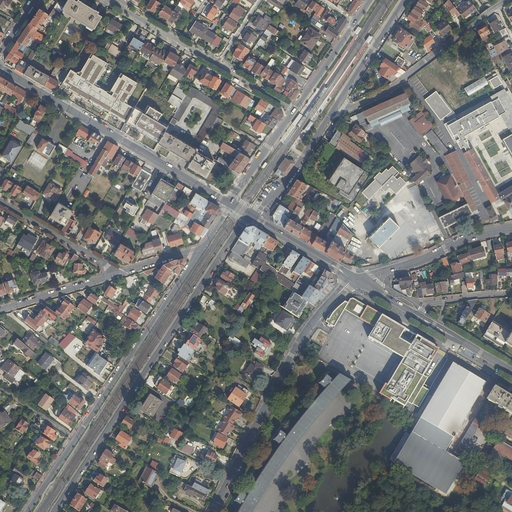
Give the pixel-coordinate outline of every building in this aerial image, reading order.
[(7,7),(11,0),(0,0),(0,8),(2,9),(5,5),(7,7)] [(60,0),(59,0),(50,15),(56,19),(62,10),(66,3),(60,0)] [(75,0),(67,0),(66,3),(62,10),(82,21),(94,29),(102,16),(98,13),(99,12),(96,10),(95,12),(80,3),(81,1),(78,0),(77,0),(77,1),(75,0)] [(154,0),(150,0),(146,6),(155,12),(160,3),(154,0)] [(217,0),(214,6),(219,9),(221,6),(223,8),(229,0),(228,0),(217,0)] [(279,9),(283,4),(278,1),(278,2),(274,0),(267,0),(267,1),(275,6),(279,9)] [(301,8),(302,9),(308,0),(298,0),(296,5),(301,8)] [(347,12),(351,15),(360,0),(353,0),(348,9),(348,10),(347,12)] [(417,0),(415,4),(423,9),(426,4),(420,0),(417,0)] [(450,15),(453,20),(460,16),(456,11),(447,0),(446,1),(444,3),(447,6),(445,8),(451,14),(450,15)] [(463,3),(464,5),(456,11),(460,16),(462,19),(475,9),(468,0),(463,3)] [(308,7),(308,6),(305,11),(309,13),(311,9),(315,11),(318,5),(312,1),(308,7)] [(237,21),(244,9),(238,5),(230,17),(237,21)] [(159,14),(167,20),(173,11),(164,6),(159,14)] [(173,11),(167,20),(172,23),(178,14),(176,13),(180,8),(177,6),(173,11)] [(211,20),(219,9),(214,6),(206,17),(211,20)] [(309,21),(314,25),(316,22),(317,21),(316,20),(318,16),(319,16),(319,15),(323,8),(319,6),(309,21)] [(410,11),(410,12),(417,17),(421,11),(413,6),(410,11)] [(50,15),(39,9),(29,23),(37,28),(43,32),(46,29),(41,26),(46,18),(51,22),(54,24),(56,19),(50,15)] [(326,21),(329,16),(330,13),(326,11),(320,21),(321,22),(323,19),(326,21)] [(414,29),(417,30),(415,33),(417,34),(422,29),(419,27),(422,24),(421,23),(418,21),(420,19),(417,17),(410,12),(405,19),(410,22),(412,24),(410,26),(414,29)] [(261,30),(265,23),(262,21),(263,19),(258,16),(253,24),(261,30)] [(325,21),(327,22),(333,26),(336,21),(329,16),(326,21),(325,21)] [(231,32),(237,23),(227,17),(226,19),(227,20),(223,26),(231,32)] [(320,29),(335,39),(347,21),(343,19),(344,18),(343,17),(334,30),(328,26),(326,29),(324,28),(322,27),(320,29)] [(117,33),(122,25),(110,18),(105,26),(117,33)] [(502,28),(498,20),(490,24),(495,32),(502,28)] [(201,39),(202,38),(207,30),(209,27),(209,26),(203,22),(202,25),(198,22),(196,21),(190,30),(198,36),(197,37),(201,39)] [(434,28),(440,36),(450,29),(444,21),(434,28)] [(37,28),(29,23),(17,41),(26,46),(27,43),(29,44),(30,42),(31,43),(33,39),(39,43),(37,47),(35,46),(33,47),(31,50),(36,53),(47,35),(45,33),(44,36),(35,31),(37,28)] [(274,35),(277,30),(269,25),(269,26),(261,37),(257,43),(259,43),(259,42),(261,43),(262,44),(270,32),(274,35)] [(315,41),(316,40),(319,35),(307,27),(303,33),(315,41)] [(490,33),(486,27),(478,32),(483,41),(489,38),(487,35),(490,33)] [(393,39),(394,40),(399,43),(397,46),(402,50),(404,47),(405,48),(412,38),(406,34),(401,31),(399,29),(393,39)] [(505,29),(500,32),(502,37),(508,35),(505,29)] [(202,38),(212,45),(218,37),(207,30),(202,38)] [(251,41),(254,36),(248,32),(242,40),(249,44),(251,41)] [(310,47),(315,41),(303,33),(298,40),(310,48),(311,48),(310,47)] [(129,46),(139,52),(140,51),(145,42),(146,39),(141,36),(138,40),(133,37),(129,46)] [(218,37),(212,45),(216,47),(221,39),(218,37)] [(422,42),(423,44),(422,45),(427,55),(431,52),(427,47),(433,43),(429,37),(422,42)] [(26,46),(17,41),(9,54),(5,59),(6,63),(16,69),(21,60),(26,52),(23,51),(21,53),(18,52),(19,50),(18,50),(20,47),(22,48),(21,49),(22,50),(23,49),(26,51),(28,48),(26,46)] [(490,52),(489,51),(488,52),(491,58),(492,57),(497,55),(498,55),(498,54),(509,48),(505,41),(494,46),(495,49),(490,52)] [(150,57),(155,49),(155,48),(145,42),(140,51),(144,53),(150,57)] [(244,47),(240,44),(233,55),(243,61),(250,50),(244,47)] [(112,45),(108,52),(120,59),(125,52),(112,45)] [(306,64),(312,55),(303,49),(301,48),(296,57),(306,64)] [(149,59),(160,65),(167,52),(163,50),(162,53),(155,49),(150,57),(149,59)] [(164,62),(173,67),(176,63),(179,57),(170,52),(164,62)] [(56,65),(36,53),(34,56),(32,59),(53,71),(56,65)] [(511,66),(511,53),(502,57),(508,69),(511,66)] [(397,57),(397,56),(392,64),(394,65),(398,68),(399,68),(404,61),(397,57)] [(248,57),(243,64),(246,66),(250,69),(255,61),(248,57)] [(294,60),(304,66),(306,64),(296,57),(294,60)] [(287,68),(298,75),(303,67),(290,58),(284,66),(287,68)] [(193,67),(196,61),(193,59),(187,70),(184,74),(190,78),(193,73),(195,73),(197,69),(193,67)] [(269,69),(274,60),(271,59),(261,74),(263,76),(267,79),(272,71),(269,69)] [(387,72),(389,73),(394,65),(392,64),(385,59),(379,67),(381,68),(378,72),(384,77),(387,72)] [(21,60),(16,69),(24,73),(29,66),(29,64),(21,60)] [(88,86),(100,94),(111,75),(113,71),(117,65),(118,64),(114,61),(108,71),(103,68),(100,73),(97,71),(88,86)] [(257,62),(252,70),(253,70),(252,71),(259,75),(264,67),(257,62)] [(173,67),(169,74),(180,80),(184,74),(187,70),(183,68),(184,66),(180,64),(179,65),(176,63),(173,67)] [(29,66),(24,73),(44,86),(49,78),(29,66)] [(59,78),(63,80),(68,72),(64,70),(59,78)] [(206,86),(211,78),(203,73),(198,82),(206,86)] [(274,83),(276,85),(281,77),(282,77),(275,73),(269,81),(273,84),(274,83)] [(100,94),(107,98),(118,79),(115,78),(116,77),(114,76),(114,77),(113,77),(111,75),(100,94)] [(0,102),(0,106),(3,108),(6,104),(11,96),(16,87),(0,76),(0,89),(3,91),(5,91),(8,93),(1,103),(0,102)] [(483,76),(463,87),(467,95),(487,84),(483,76)] [(496,76),(488,80),(493,88),(500,84),(496,76)] [(49,78),(44,86),(53,91),(59,82),(53,79),(52,78),(50,77),(49,78)] [(215,90),(220,81),(214,77),(209,86),(215,90)] [(273,89),(290,100),(293,99),(300,87),(298,86),(298,85),(291,80),(286,89),(284,91),(282,89),(283,88),(280,87),(285,80),(281,77),(276,85),(273,89)] [(168,101),(171,103),(179,108),(187,93),(178,89),(181,85),(178,83),(168,101)] [(227,98),(233,88),(226,84),(220,93),(227,98)] [(26,93),(16,87),(11,96),(18,100),(18,101),(20,103),(26,93)] [(179,108),(170,122),(174,125),(177,121),(178,121),(193,97),(196,98),(211,107),(213,110),(197,137),(203,140),(207,133),(217,117),(223,106),(212,99),(203,94),(191,87),(187,93),(179,108)] [(133,111),(130,116),(133,118),(135,118),(137,116),(140,117),(142,113),(140,112),(143,105),(146,107),(149,102),(146,100),(151,91),(146,88),(133,111)] [(246,108),(251,99),(237,90),(232,98),(235,100),(235,101),(246,108)] [(435,90),(424,98),(439,120),(451,111),(435,90)] [(401,96),(355,115),(358,122),(391,109),(392,111),(405,105),(401,96)] [(263,112),(268,104),(260,99),(254,108),(262,113),(264,114),(265,113),(263,112)] [(168,101),(167,101),(163,108),(167,110),(171,103),(168,101)] [(490,101),(446,125),(453,138),(456,136),(457,138),(454,140),(462,153),(463,152),(470,149),(463,135),(474,130),(498,116),(490,101)] [(6,104),(3,108),(3,109),(16,117),(19,112),(6,104)] [(268,114),(273,106),(268,104),(263,112),(265,113),(268,114)] [(133,111),(122,105),(114,118),(125,125),(130,116),(133,111)] [(35,129),(46,109),(40,106),(36,112),(35,114),(29,125),(35,129)] [(277,121),(279,122),(283,116),(283,112),(276,108),(271,114),(270,113),(268,115),(277,121)] [(153,126),(158,117),(151,113),(152,111),(149,109),(143,119),(153,126)] [(392,111),(391,109),(358,122),(359,124),(378,116),(392,111)] [(412,118),(429,139),(428,140),(441,155),(447,150),(431,130),(434,128),(421,111),(412,118)] [(265,124),(272,128),(277,121),(268,115),(268,114),(262,122),(265,124)] [(213,137),(222,120),(217,117),(207,133),(213,137)] [(422,137),(424,136),(428,140),(429,139),(412,118),(408,121),(419,136),(420,135),(422,137)] [(29,125),(19,119),(14,127),(30,136),(32,133),(35,129),(29,125)] [(260,132),(265,124),(262,122),(257,119),(256,122),(252,128),(260,132)] [(348,134),(358,142),(365,134),(355,125),(348,134)] [(496,126),(470,140),(474,146),(488,139),(500,132),(496,126)] [(85,127),(82,133),(89,137),(87,141),(90,142),(88,145),(91,147),(93,144),(96,146),(101,137),(85,127)] [(504,130),(475,146),(476,147),(479,145),(481,150),(503,138),(502,136),(506,133),(505,131),(504,130)] [(165,131),(158,142),(190,162),(196,152),(198,149),(196,148),(195,149),(165,131)] [(336,131),(327,143),(359,166),(366,155),(351,144),(352,142),(349,140),(350,139),(342,133),(341,134),(336,131)] [(36,135),(32,133),(30,136),(26,142),(30,144),(36,135)] [(511,134),(503,139),(511,154),(511,134)] [(373,136),(371,139),(377,145),(380,141),(373,136)] [(42,152),(44,153),(49,156),(55,146),(42,139),(36,148),(42,152)] [(247,153),(253,144),(246,140),(240,149),(247,153)] [(428,140),(440,156),(441,155),(428,140)] [(20,147),(9,141),(0,156),(0,157),(10,163),(20,147)] [(113,144),(107,141),(88,173),(94,177),(98,169),(100,165),(103,160),(106,156),(113,144)] [(215,159),(239,173),(250,158),(223,142),(220,147),(233,155),(232,156),(234,157),(233,159),(232,159),(231,161),(225,158),(223,160),(219,157),(217,156),(215,159)] [(64,153),(67,148),(60,144),(57,148),(64,153)] [(118,147),(113,144),(106,156),(108,158),(111,160),(118,147)] [(470,149),(463,152),(491,202),(494,200),(496,203),(497,202),(499,201),(501,200),(501,201),(503,200),(505,202),(501,204),(499,206),(498,206),(497,210),(496,211),(493,204),(485,208),(492,221),(493,220),(493,221),(503,216),(504,218),(511,214),(511,215),(511,217),(511,218),(511,220),(511,185),(502,191),(501,192),(493,178),(494,177),(484,159),(480,161),(474,148),(473,149),(472,148),(470,149)] [(67,149),(63,154),(68,157),(69,158),(68,159),(80,166),(85,169),(88,163),(72,154),(73,152),(67,149)] [(190,162),(188,165),(205,175),(213,162),(196,152),(190,162)] [(453,152),(444,157),(446,161),(457,155),(455,152),(453,152)] [(46,161),(41,158),(38,156),(33,153),(29,160),(42,168),(46,161)] [(125,158),(118,154),(113,163),(120,166),(125,158)] [(458,155),(447,161),(468,203),(473,213),(479,226),(484,224),(479,212),(466,186),(472,184),(458,155)] [(419,156),(408,165),(412,169),(416,174),(424,166),(428,171),(432,169),(426,163),(428,161),(424,157),(422,159),(419,156)] [(289,161),(285,158),(278,168),(275,173),(279,177),(280,175),(283,177),(285,175),(294,163),(290,160),(289,161)] [(370,175),(343,158),(328,182),(354,199),(370,175)] [(133,163),(126,159),(121,168),(127,172),(133,163)] [(399,164),(398,165),(406,173),(408,171),(401,163),(399,164)] [(141,168),(134,164),(130,172),(136,176),(141,168)] [(424,167),(411,178),(417,185),(429,173),(428,172),(429,171),(428,171),(424,167)] [(23,176),(11,169),(10,170),(18,175),(20,176),(22,177),(23,176)] [(83,195),(92,179),(78,170),(68,186),(83,195)] [(150,175),(141,170),(131,187),(140,192),(141,191),(150,175)] [(403,179),(395,171),(371,193),(374,196),(377,192),(379,195),(387,188),(391,191),(403,179)] [(502,191),(511,185),(511,173),(499,182),(498,183),(502,191)] [(451,175),(437,181),(447,202),(461,195),(451,175)] [(12,183),(6,179),(1,187),(6,190),(8,186),(10,187),(12,183)] [(317,190),(295,179),(285,193),(294,197),(297,198),(299,195),(300,192),(299,192),(300,190),(301,191),(302,190),(304,191),(303,193),(304,194),(312,198),(317,190)] [(184,186),(177,182),(173,190),(167,200),(166,201),(167,202),(169,198),(174,201),(179,194),(178,193),(180,190),(181,190),(184,186)] [(55,186),(50,183),(43,195),(48,198),(48,197),(55,201),(61,191),(54,187),(55,186)] [(17,191),(19,192),(21,190),(22,188),(15,185),(10,193),(15,195),(17,191)] [(416,185),(408,188),(428,228),(436,224),(416,185)] [(36,201),(40,194),(27,186),(25,188),(24,191),(22,193),(36,201)] [(167,200),(173,190),(167,186),(166,188),(164,187),(159,195),(160,196),(167,200)] [(191,191),(185,187),(182,191),(184,192),(183,194),(188,197),(191,191)] [(377,192),(374,196),(380,201),(383,198),(379,195),(377,192)] [(181,207),(178,211),(191,219),(195,222),(197,218),(201,221),(199,224),(208,229),(220,210),(219,207),(195,193),(191,201),(192,202),(197,205),(195,209),(190,206),(188,209),(193,212),(192,214),(187,210),(181,207)] [(371,193),(367,197),(374,205),(377,204),(380,201),(374,196),(371,193)] [(160,196),(155,205),(162,209),(165,204),(166,201),(167,200),(160,196)] [(293,210),(288,218),(282,228),(296,236),(302,227),(308,218),(312,210),(308,208),(304,214),(306,216),(301,223),(302,223),(301,225),(300,224),(299,225),(290,220),(291,219),(290,218),(291,217),(294,219),(303,205),(300,203),(302,201),(300,200),(296,205),(293,210)] [(132,206),(123,201),(119,208),(135,217),(136,216),(140,209),(132,205),(132,206)] [(296,205),(291,202),(288,207),(293,210),(296,205)] [(152,203),(148,209),(158,215),(159,214),(162,209),(155,205),(152,203)] [(473,213),(468,203),(439,217),(444,227),(473,213)] [(65,224),(72,213),(57,204),(51,215),(65,224)] [(162,209),(159,214),(162,216),(165,210),(177,217),(173,223),(178,226),(179,228),(185,226),(187,227),(190,222),(189,222),(191,219),(178,211),(165,204),(162,209)] [(271,216),(272,222),(282,228),(288,218),(285,216),(286,214),(286,213),(288,210),(278,204),(271,216)] [(315,206),(312,210),(308,218),(312,221),(320,209),(315,206)] [(62,230),(68,234),(75,222),(71,220),(73,217),(74,217),(78,210),(76,210),(77,208),(75,207),(72,213),(65,224),(62,230)] [(158,215),(148,209),(142,218),(144,219),(146,220),(145,223),(144,224),(150,228),(152,225),(158,215)] [(165,210),(162,216),(164,218),(173,223),(177,217),(165,210)] [(18,221),(6,214),(4,219),(3,219),(6,221),(5,224),(13,229),(18,221)] [(76,238),(79,240),(93,217),(87,214),(85,218),(87,219),(76,238)] [(380,247),(400,226),(389,216),(369,236),(380,247)] [(336,217),(325,235),(332,240),(342,223),(336,217)] [(195,222),(191,219),(189,222),(190,222),(187,227),(190,229),(189,230),(199,236),(199,235),(202,237),(208,229),(199,224),(195,222)] [(170,247),(183,243),(182,239),(179,228),(178,226),(174,224),(171,229),(173,235),(167,237),(170,247)] [(343,224),(338,232),(350,240),(353,234),(343,224)] [(101,233),(90,227),(83,237),(93,242),(97,236),(98,237),(101,233)] [(259,251),(268,236),(254,227),(246,228),(231,250),(233,251),(229,257),(246,268),(251,259),(246,256),(244,259),(242,257),(244,254),(246,255),(252,246),(251,244),(253,242),(253,243),(254,241),(255,242),(254,244),(255,245),(254,247),(259,251)] [(304,228),(302,227),(296,236),(310,244),(315,236),(319,231),(317,229),(314,234),(312,233),(313,231),(311,230),(310,232),(306,230),(307,228),(305,227),(304,228)] [(110,243),(116,247),(122,237),(109,229),(104,238),(110,243)] [(10,235),(5,243),(10,247),(15,238),(10,235)] [(37,240),(28,235),(26,237),(24,236),(18,246),(21,248),(19,251),(28,256),(37,240)] [(278,242),(268,236),(259,251),(256,257),(257,257),(266,262),(267,260),(278,242)] [(315,236),(310,244),(324,252),(331,241),(329,240),(327,243),(322,240),(323,239),(321,238),(320,239),(315,236)] [(159,238),(151,240),(152,242),(145,244),(144,246),(144,248),(143,248),(141,250),(143,255),(163,249),(159,238)] [(333,241),(325,252),(339,261),(346,248),(341,246),(342,244),(340,243),(338,247),(337,247),(339,244),(333,241)] [(43,243),(37,253),(38,254),(41,256),(42,254),(48,257),(53,249),(43,243)] [(114,254),(129,263),(135,253),(120,244),(114,254)] [(499,255),(503,255),(501,245),(493,247),(495,260),(500,259),(499,255)] [(292,250),(287,248),(281,258),(286,260),(292,250)] [(467,251),(468,253),(471,260),(484,257),(482,248),(467,251)] [(292,250),(286,260),(278,272),(281,273),(282,272),(286,274),(299,255),(292,250)] [(34,251),(29,261),(33,262),(36,258),(38,254),(37,253),(34,251)] [(461,255),(457,257),(460,264),(460,265),(471,260),(468,253),(461,256),(461,255)] [(66,268),(72,258),(64,254),(63,256),(60,254),(55,261),(66,268)] [(351,263),(353,257),(346,254),(343,259),(351,263)] [(75,263),(79,257),(74,255),(72,258),(66,268),(66,269),(67,272),(70,271),(69,268),(72,263),(72,264),(73,262),(75,263)] [(266,262),(257,257),(252,265),(258,268),(261,270),(266,262)] [(310,261),(302,257),(292,273),(296,277),(293,281),(296,283),(303,272),(310,261)] [(172,272),(173,269),(174,270),(174,271),(174,274),(177,276),(186,262),(184,259),(163,266),(155,278),(164,284),(168,277),(172,272)] [(271,263),(267,260),(266,262),(261,270),(264,272),(274,279),(277,274),(278,273),(268,267),(271,263)] [(319,267),(310,261),(303,272),(311,277),(313,275),(316,270),(319,267)] [(460,265),(460,264),(456,265),(456,264),(451,265),(454,275),(461,273),(460,269),(462,269),(460,265)] [(84,274),(85,270),(81,269),(82,266),(75,265),(74,273),(84,274)] [(258,268),(249,281),(255,285),(264,272),(261,270),(258,268)] [(332,275),(324,270),(314,289),(325,296),(326,296),(334,286),(332,275)] [(225,274),(224,273),(221,278),(230,283),(234,275),(227,271),(225,274)] [(51,280),(49,272),(40,274),(39,272),(31,274),(34,285),(51,280)] [(303,272),(296,283),(294,285),(291,290),(293,292),(295,293),(308,301),(309,302),(310,303),(312,300),(314,301),(316,298),(321,301),(325,296),(314,289),(312,287),(316,280),(311,277),(303,272)] [(449,278),(449,283),(454,282),(453,280),(463,277),(462,273),(461,273),(454,275),(450,276),(451,277),(448,278),(449,278)] [(291,290),(294,285),(277,274),(274,279),(276,280),(291,290)] [(494,284),(497,283),(497,275),(488,276),(489,280),(485,280),(486,285),(495,285),(494,284)] [(399,285),(394,285),(394,287),(404,294),(409,297),(410,297),(412,292),(414,291),(413,287),(410,287),(410,286),(410,284),(410,281),(410,278),(399,279),(399,285)] [(466,285),(466,288),(472,288),(472,284),(474,284),(473,279),(465,280),(465,281),(466,285)] [(5,283),(8,294),(14,292),(13,289),(16,288),(17,287),(16,285),(15,285),(14,280),(5,283)] [(227,286),(219,281),(214,288),(225,295),(227,291),(224,289),(227,286)] [(436,293),(446,291),(444,282),(434,284),(436,293)] [(427,295),(434,293),(433,291),(432,291),(431,285),(428,285),(428,284),(425,285),(427,295)] [(416,293),(417,298),(420,298),(423,298),(419,285),(416,286),(416,285),(414,286),(415,287),(416,287),(417,289),(416,290),(417,293),(416,293)] [(160,292),(151,286),(143,299),(150,303),(152,300),(154,301),(160,292)] [(245,294),(248,296),(253,288),(250,286),(245,294)] [(111,298),(115,291),(109,287),(104,294),(111,298)] [(131,292),(125,288),(122,292),(128,296),(131,292)] [(253,288),(247,297),(241,306),(238,311),(235,315),(237,316),(240,312),(241,314),(244,309),(245,310),(255,296),(253,295),(257,290),(253,288)] [(99,298),(91,293),(87,299),(95,304),(99,298)] [(300,314),(302,312),(304,307),(308,301),(295,293),(291,299),(290,298),(286,304),(288,305),(285,309),(296,317),(299,313),(300,314)] [(101,300),(109,306),(118,312),(120,309),(103,297),(101,300)] [(316,307),(321,301),(316,298),(314,301),(312,300),(310,303),(316,307)] [(327,318),(326,321),(329,323),(328,325),(330,326),(331,324),(334,326),(345,309),(374,327),(368,337),(403,358),(398,366),(396,364),(388,378),(391,379),(387,385),(385,383),(379,393),(391,401),(392,399),(405,406),(408,401),(419,407),(429,390),(422,386),(428,378),(423,375),(438,349),(434,346),(425,341),(413,334),(407,343),(399,338),(405,329),(397,324),(353,298),(350,298),(349,302),(345,301),(343,303),(340,305),(338,307),(335,310),(332,313),(327,318)] [(138,308),(145,313),(150,306),(143,302),(139,299),(135,306),(138,308)] [(213,310),(218,304),(211,299),(207,306),(213,310)] [(477,299),(466,301),(467,305),(459,318),(460,318),(457,322),(462,325),(477,299)] [(63,305),(61,307),(69,313),(74,306),(69,303),(65,300),(62,304),(63,305)] [(77,308),(85,314),(92,306),(83,300),(77,308)] [(118,312),(121,313),(128,303),(126,301),(120,309),(118,312)] [(109,306),(107,308),(123,318),(122,319),(126,322),(124,325),(133,331),(138,325),(121,313),(118,312),(109,306)] [(40,313),(37,316),(39,317),(42,319),(45,321),(47,323),(52,327),(60,317),(55,313),(54,312),(51,310),(46,307),(44,310),(41,308),(39,308),(38,310),(38,311),(40,313)] [(55,313),(60,317),(64,320),(69,313),(61,307),(60,310),(59,309),(55,313)] [(140,313),(133,308),(127,316),(135,322),(140,313)] [(484,323),(489,314),(479,308),(474,316),(484,323)] [(292,318),(282,311),(275,323),(285,330),(292,318)] [(39,317),(37,316),(34,321),(41,326),(45,321),(42,319),(39,317)] [(207,329),(196,322),(191,331),(199,337),(203,332),(204,333),(207,329)] [(510,333),(492,322),(491,323),(510,334),(510,333)] [(491,323),(491,324),(484,336),(502,347),(504,343),(510,334),(491,323)] [(0,341),(8,332),(0,325),(0,341)] [(104,338),(93,331),(85,343),(98,352),(101,346),(100,345),(104,338)] [(185,339),(182,344),(183,344),(194,351),(196,353),(201,345),(199,344),(201,341),(191,334),(187,340),(185,339)] [(231,334),(227,340),(228,341),(236,346),(237,347),(240,348),(241,349),(245,344),(231,334)] [(50,342),(41,335),(37,339),(40,342),(45,346),(50,342)] [(40,342),(37,339),(32,336),(26,344),(33,350),(35,347),(38,349),(39,347),(37,345),(40,342)] [(50,342),(56,347),(59,343),(51,337),(48,341),(50,342)] [(254,352),(262,358),(265,354),(262,352),(266,347),(269,349),(271,344),(261,337),(258,342),(254,339),(252,342),(255,344),(253,345),(257,348),(254,352)] [(37,356),(16,339),(11,345),(19,351),(21,350),(33,360),(37,356)] [(236,346),(228,341),(225,345),(231,349),(232,348),(234,349),(236,346)] [(314,343),(311,347),(319,351),(320,352),(322,348),(314,343)] [(178,352),(177,355),(186,361),(188,358),(189,356),(190,357),(194,351),(183,344),(180,349),(178,349),(177,350),(178,352)] [(308,351),(316,356),(319,352),(311,347),(308,351)] [(53,360),(45,353),(37,363),(45,370),(53,360)] [(176,361),(173,367),(181,372),(187,363),(178,357),(175,361),(176,361)] [(9,360),(2,369),(9,374),(17,380),(18,381),(24,373),(9,360)] [(258,371),(259,372),(262,367),(253,361),(245,373),(253,379),(258,371)] [(453,437),(486,382),(484,381),(453,362),(420,418),(453,437)] [(228,372),(222,367),(220,369),(217,374),(224,378),(228,372)] [(181,374),(172,368),(166,377),(175,383),(181,374)] [(76,383),(86,390),(93,381),(83,373),(76,383)] [(17,380),(9,374),(6,378),(14,384),(17,380)] [(163,378),(158,375),(155,379),(155,380),(155,382),(156,382),(154,385),(158,387),(157,388),(166,394),(171,385),(163,379),(163,378)] [(345,382),(338,377),(332,383),(330,381),(331,380),(326,375),(323,380),(319,383),(324,388),(325,386),(327,388),(318,399),(308,411),(295,427),(287,438),(284,436),(285,435),(280,431),(278,435),(273,440),(279,444),(280,442),(283,444),(273,457),(265,469),(257,482),(247,498),(244,496),(246,494),(239,491),(237,496),(234,501),(240,504),(241,503),(244,504),(239,511),(249,511),(257,499),(270,478),(275,470),(285,455),(293,444),(303,432),(317,414),(328,402),(341,387),(345,382)] [(204,387),(207,389),(212,381),(209,379),(204,387)] [(86,390),(87,392),(95,382),(93,381),(86,390)] [(497,387),(494,385),(487,398),(490,400),(497,387)] [(511,409),(511,396),(497,387),(490,400),(510,412),(511,409)] [(241,392),(236,388),(235,388),(228,399),(239,407),(246,395),(248,391),(243,388),(243,389),(241,392)] [(199,401),(203,394),(199,391),(194,398),(199,401)] [(64,394),(62,396),(79,410),(85,403),(80,399),(79,400),(69,392),(67,395),(65,395),(64,394)] [(54,400),(46,394),(38,405),(46,411),(54,400)] [(162,403),(149,395),(139,411),(137,410),(135,413),(149,421),(150,418),(151,419),(162,403)] [(239,419),(242,414),(229,405),(226,409),(228,410),(223,418),(224,419),(232,425),(237,418),(239,419)] [(76,411),(69,406),(66,410),(65,409),(64,410),(63,409),(61,412),(61,415),(58,418),(68,425),(74,416),(73,415),(76,411)] [(3,411),(0,413),(0,426),(1,428),(10,421),(3,411)] [(134,422),(126,417),(121,424),(130,429),(134,422)] [(449,444),(453,437),(420,418),(394,462),(446,493),(464,463),(444,451),(449,444)] [(27,423),(22,419),(15,429),(22,434),(29,424),(26,423),(27,423)] [(218,432),(226,436),(227,434),(229,432),(230,432),(234,426),(232,425),(224,419),(216,430),(218,432)] [(477,420),(474,419),(454,453),(460,456),(477,428),(478,429),(481,424),(477,422),(477,420)] [(55,431),(48,427),(43,433),(54,441),(55,440),(57,437),(56,437),(57,436),(53,434),(55,431)] [(178,440),(182,432),(174,428),(170,436),(178,440)] [(132,438),(121,431),(116,439),(122,443),(120,446),(125,449),(132,438)] [(231,445),(233,441),(227,437),(226,438),(217,434),(213,443),(222,447),(224,442),(231,445)] [(164,439),(155,435),(152,438),(168,445),(170,440),(165,437),(164,439)] [(50,442),(41,436),(36,444),(44,449),(46,446),(47,447),(50,442)] [(511,445),(499,438),(494,446),(489,454),(500,461),(502,463),(506,457),(511,460),(511,461),(511,445)] [(488,443),(478,461),(484,464),(489,454),(494,446),(488,443)] [(212,453),(213,450),(210,448),(205,459),(213,464),(213,463),(214,463),(216,460),(215,460),(217,456),(212,453)] [(40,455),(34,450),(31,454),(30,453),(27,458),(36,463),(39,459),(38,458),(40,455)] [(106,450),(103,455),(114,462),(116,459),(112,457),(114,455),(106,450)] [(484,464),(482,467),(484,468),(484,467),(486,469),(489,465),(495,469),(500,461),(489,454),(484,464)] [(114,462),(103,455),(99,460),(100,461),(98,464),(104,468),(109,462),(112,465),(114,462)] [(181,460),(182,458),(175,455),(174,458),(177,459),(173,468),(171,468),(169,472),(179,477),(186,462),(181,460)] [(152,461),(149,466),(163,472),(165,467),(152,461)] [(484,464),(478,461),(475,466),(480,470),(482,467),(484,464)] [(500,461),(495,469),(499,471),(503,463),(502,463),(500,461)] [(16,473),(9,483),(19,490),(22,485),(21,485),(24,480),(21,478),(22,477),(25,473),(15,467),(12,471),(16,473)] [(157,473),(147,468),(140,481),(150,486),(153,478),(154,479),(157,473)] [(34,477),(39,481),(42,476),(33,470),(30,475),(29,476),(33,478),(34,477)] [(6,481),(9,483),(16,473),(12,471),(6,481)] [(479,472),(475,479),(485,485),(490,478),(479,472)] [(107,479),(98,473),(94,481),(103,486),(107,479)] [(192,487),(189,486),(180,481),(176,488),(183,492),(183,491),(192,495),(192,494),(204,500),(207,495),(192,487)] [(192,487),(207,495),(209,491),(194,483),(192,487)] [(90,484),(84,493),(94,499),(99,490),(90,484)] [(510,511),(511,511),(511,494),(506,490),(498,504),(510,511)] [(86,499),(77,493),(70,505),(79,511),(86,499)] [(126,511),(125,511),(126,508),(116,502),(110,510),(113,511),(126,511)]
